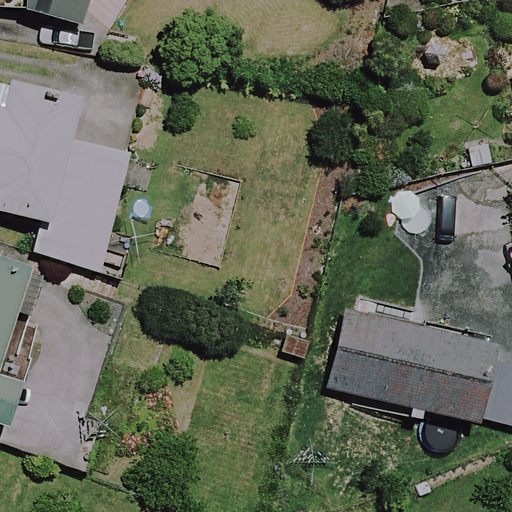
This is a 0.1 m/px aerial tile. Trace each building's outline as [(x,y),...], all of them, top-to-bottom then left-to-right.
[(0,0),(0,18),(39,20),(82,33),(92,0),(0,0)] [(74,103),(6,86),(0,110),(0,216),(43,227),(74,103)] [(130,166),(77,151),(46,260),(98,275),(130,166)] [(0,353),(26,273),(0,264),(0,429),(2,430),(16,387),(0,382),(0,353)] [(496,347),(339,313),(321,394),(479,428),(496,347)]
